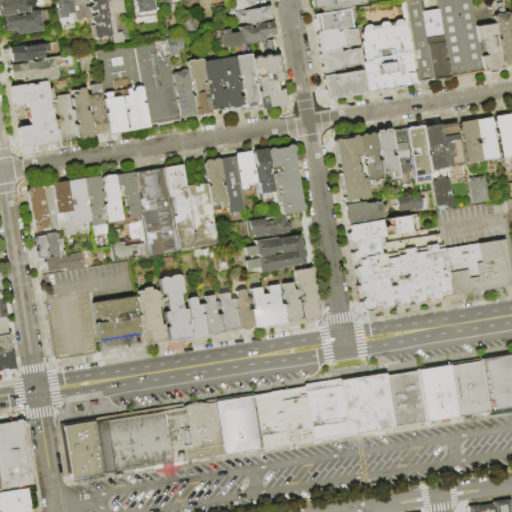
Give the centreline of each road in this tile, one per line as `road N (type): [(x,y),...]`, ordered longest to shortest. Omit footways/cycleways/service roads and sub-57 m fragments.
road 1 (residential): [(511,89),(0,172)]
road 2 (residential): [(287,0),(342,343)]
road 3 (secondary): [(342,343),(0,396)]
road 4 (residential): [(0,172),(52,495)]
road 5 (residential): [(511,482),(329,511)]
road 6 (secondary): [(511,314),(342,343)]
